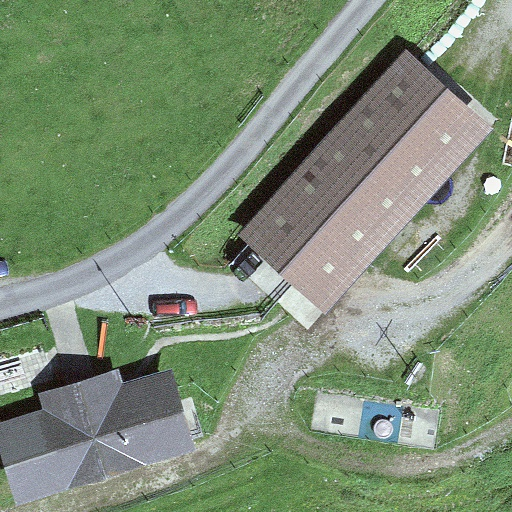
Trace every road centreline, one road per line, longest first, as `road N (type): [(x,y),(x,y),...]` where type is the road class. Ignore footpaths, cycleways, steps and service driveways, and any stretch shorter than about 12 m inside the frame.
road 1 (unclassified): [(369,0),(229,164),(155,234),(111,263),(0,305)]
road 2 (track): [(511,229),(445,293),(393,319),(297,348),(274,366),(259,411)]
